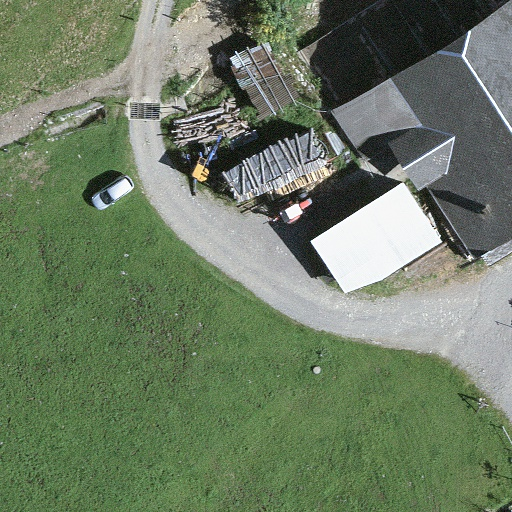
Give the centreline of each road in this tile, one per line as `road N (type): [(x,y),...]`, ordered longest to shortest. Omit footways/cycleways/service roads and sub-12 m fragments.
road 1 (track): [(511,398),(441,326),(263,279),(198,228),(146,150),(153,0)]
road 2 (track): [(149,33),(0,103)]
